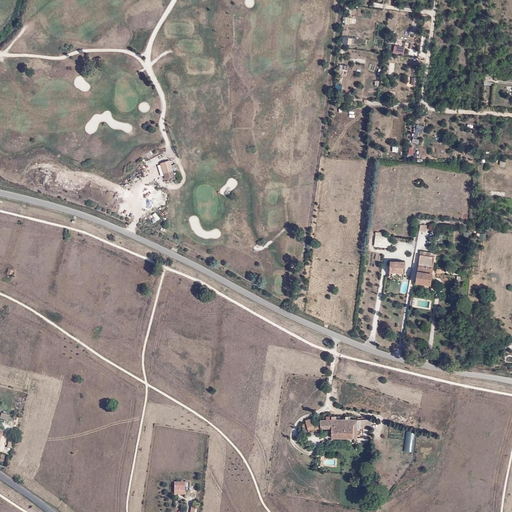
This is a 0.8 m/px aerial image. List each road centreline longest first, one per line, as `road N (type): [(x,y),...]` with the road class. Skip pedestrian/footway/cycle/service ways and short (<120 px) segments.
road 1 (unclassified): [(511,381),(378,353),(89,216),(0,192)]
road 2 (track): [(128,233),(149,185),(179,186),(184,176),(172,152)]
